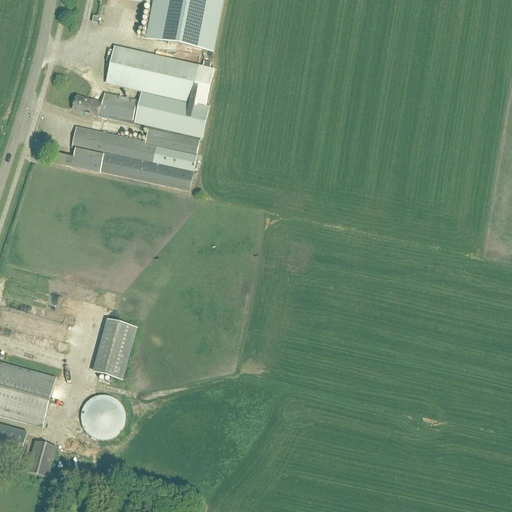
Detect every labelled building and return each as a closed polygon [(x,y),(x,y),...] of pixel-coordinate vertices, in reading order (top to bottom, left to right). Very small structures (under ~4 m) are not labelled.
[(153,0),(146,41),(214,54),(223,0),(153,0)] [(216,72),(199,68),(116,49),(107,86),(140,94),(138,104),(105,96),(103,105),(91,101),(91,102),(77,97),(72,111),(86,116),(85,117),(97,122),(98,119),(149,131),(146,144),(77,129),(72,151),(76,151),(74,161),(56,158),(54,166),(101,176),(101,175),(190,194),(209,109),(208,109),(216,72)] [(102,326),(91,380),(123,387),(134,332),(102,326)] [(0,417),(44,430),(58,380),(0,364),(0,417)] [(125,417),(123,410),(118,404),(112,400),(104,398),(97,399),(90,403),(85,409),(82,416),(82,423),(84,430),(89,436),(95,440),(103,442),(110,441),(117,437),(122,431),(125,424),(125,417)] [(0,461),(20,467),(28,435),(0,427),(0,461)] [(49,480),(57,449),(34,443),(26,474),(49,480)] [(82,457),(81,468),(91,469),(92,458),(82,457)]
